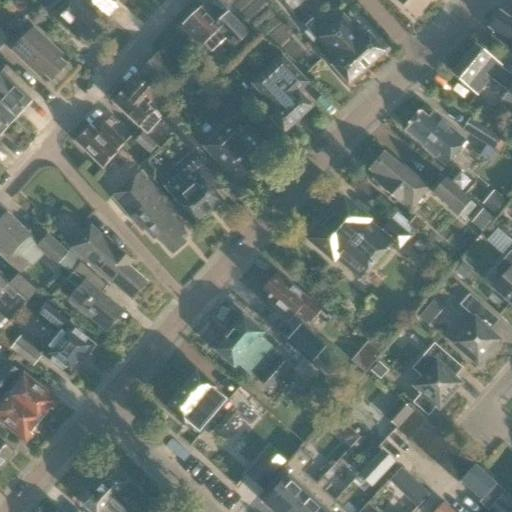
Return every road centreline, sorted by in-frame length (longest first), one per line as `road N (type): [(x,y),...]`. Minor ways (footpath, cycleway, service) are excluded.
road 1 (residential): [(189,306),(415,60)]
road 2 (residential): [(189,306),(47,145)]
road 3 (residential): [(180,0),(47,145)]
road 4 (residential): [(204,511),(98,409)]
road 5 (residential): [(98,409),(189,306)]
road 6 (residential): [(6,511),(98,409)]
